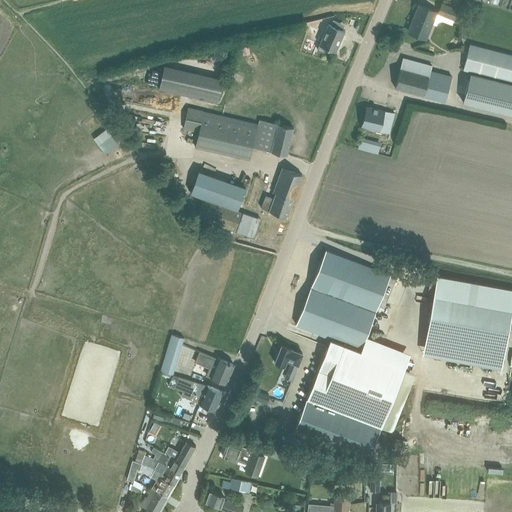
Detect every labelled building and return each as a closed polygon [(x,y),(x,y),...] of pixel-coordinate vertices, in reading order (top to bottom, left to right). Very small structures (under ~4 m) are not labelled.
[(458,7),(462,12),(467,9),(463,3),(458,7)] [(441,4),(437,14),(454,20),(458,10),(441,4)] [(408,32),(418,36),(425,39),(435,12),(419,5),(408,32)] [(324,52),(326,47),(335,51),(344,31),(328,24),(317,50),(324,52)] [(469,71),(471,72),(511,81),(511,54),(469,44),(463,69),(465,70),(469,71)] [(250,54),(248,46),(241,47),(243,56),(250,54)] [(432,65),(403,57),(395,87),(407,90),(417,93),(446,101),(452,76),(430,71),(432,65)] [(159,90),(217,103),(223,79),(164,65),(159,90)] [(511,81),(471,72),(462,102),(511,115),(511,81)] [(366,106),(361,126),(390,133),(395,113),(366,106)] [(196,147),(251,159),(253,147),(258,124),(188,109),(184,129),(199,132),(196,147)] [(271,151),(277,153),(287,155),(293,127),(278,124),(271,151)] [(104,154),(118,144),(106,127),(92,137),(104,154)] [(380,146),(360,141),(358,148),(378,154),(380,146)] [(261,208),(277,214),(286,217),(302,175),(282,167),(273,192),(276,193),(274,198),(266,195),(261,208)] [(190,193),(203,198),(196,217),(235,231),(241,212),(238,211),(242,198),(246,187),(198,170),(190,193)] [(249,237),(257,217),(244,213),(236,232),(249,237)] [(321,334),(330,338),(361,350),(367,336),(384,291),(389,293),(394,282),(389,280),(391,275),(326,249),(296,324),(321,334)] [(427,324),(506,339),(511,306),(511,289),(437,275),(427,324)] [(172,333),(161,370),(172,374),(183,337),(172,333)] [(366,462),(380,429),(410,354),(367,336),(361,350),(330,338),(293,433),(290,438),(304,444),(306,438),(366,462)] [(281,345),(275,362),(284,366),(287,360),(298,364),(302,353),(281,345)] [(233,364),(224,360),(199,350),(194,362),(208,368),(205,374),(226,383),(233,364)] [(198,403),(205,406),(214,410),(222,391),(207,385),(161,371),(159,375),(171,379),(169,385),(183,391),(181,395),(198,402),(198,403)] [(255,391),(253,398),(266,403),(269,395),(255,391)] [(164,464),(180,473),(196,446),(186,441),(177,457),(170,452),(164,464)] [(227,443),(222,455),(232,458),(238,461),(238,460),(244,462),(248,463),(245,471),(258,476),(265,456),(256,454),(252,452),(253,450),(243,446),(242,448),(236,446),(227,443)] [(153,447),(151,451),(155,454),(153,458),(158,461),(163,463),(168,455),(158,449),(153,447)] [(141,462),(144,454),(138,452),(135,460),(141,462)] [(289,464),(303,467),(305,456),(294,453),(293,457),(290,457),(289,464)] [(127,479),(133,481),(134,480),(137,469),(140,470),(141,463),(132,460),(127,479)] [(162,478),(174,484),(180,473),(164,464),(163,463),(158,461),(155,468),(165,473),(162,478)] [(393,471),(394,462),(381,462),(381,470),(393,471)] [(167,495),(174,484),(162,478),(165,473),(155,468),(151,476),(156,479),(151,487),(167,495)] [(379,490),(379,473),(371,473),(371,490),(379,490)] [(232,477),(230,488),(249,492),(252,481),(232,477)] [(144,484),(134,480),(133,481),(131,491),(138,496),(144,484)] [(146,497),(145,496),(140,505),(153,511),(157,511),(167,495),(151,487),(148,492),(149,493),(146,497)] [(219,508),(229,511),(242,511),(245,507),(240,505),(224,500),(225,496),(218,494),(218,493),(216,492),(216,493),(210,491),(206,501),(220,506),(219,508)] [(348,511),(349,496),(335,495),(334,506),(334,510),(340,510),(348,511)] [(390,511),(390,502),(391,495),(383,495),(383,503),(377,503),(376,511),(390,511)]
